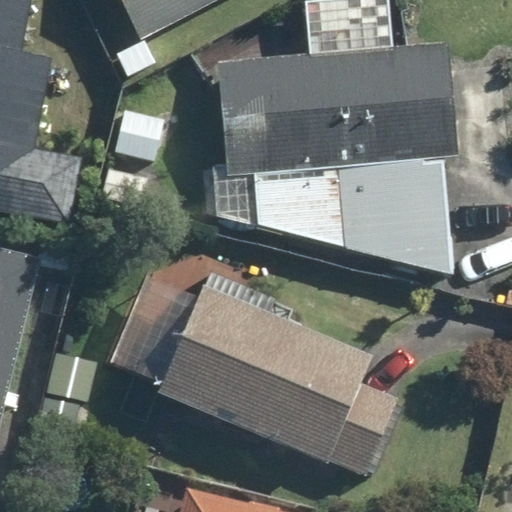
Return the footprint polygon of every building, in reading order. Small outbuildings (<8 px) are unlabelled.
[(0,0),(0,208),(78,220),(87,162),(39,155),(53,57),(26,52),(33,0),(0,0)] [(118,0),(140,43),(224,0),(118,0)] [(309,58),(226,64),(228,171),(209,171),(209,226),(458,276),(446,159),(462,158),(450,48),(392,52),(389,0),(351,0),(306,2),(309,58)] [(165,118),(121,114),(116,158),(160,162),(165,118)] [(152,174),(109,171),(106,221),(149,224),(152,174)] [(0,440),(41,262),(0,252),(0,440)] [(148,282),(110,369),(369,482),(401,408),(361,390),(374,361),(211,290),(203,306),(148,282)] [(95,365),(54,357),(36,442),(78,451),(95,365)] [(273,511),(183,492),(178,511),(273,511)]
